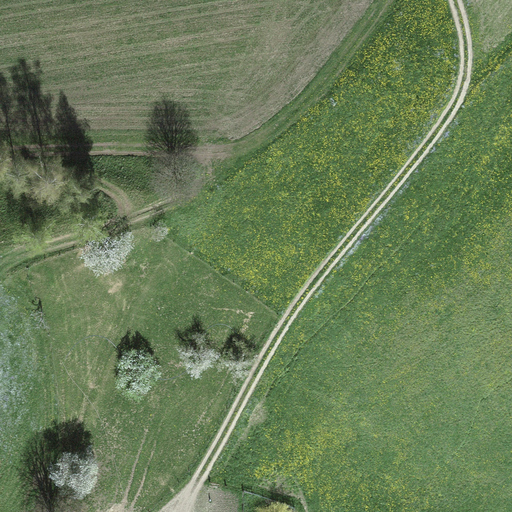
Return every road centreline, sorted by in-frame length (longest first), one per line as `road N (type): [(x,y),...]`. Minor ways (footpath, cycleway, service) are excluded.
road 1 (track): [(453,0),(468,78),(271,342),(180,511)]
road 2 (track): [(388,0),(321,95),(261,133),(0,155)]
road 3 (track): [(186,196),(46,490)]
road 4 (track): [(0,266),(186,196),(261,133)]
road 5 (track): [(41,511),(49,441),(45,359),(29,307),(0,283)]
